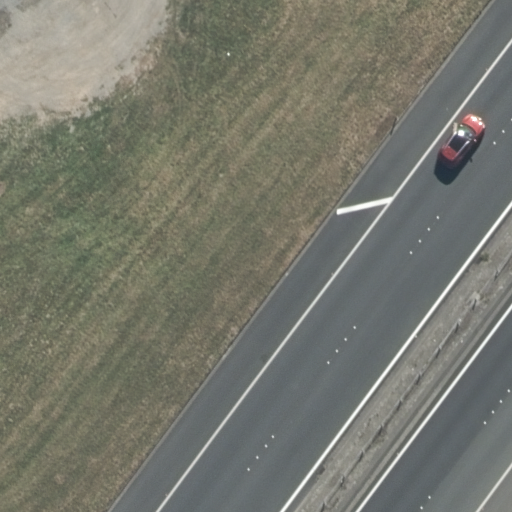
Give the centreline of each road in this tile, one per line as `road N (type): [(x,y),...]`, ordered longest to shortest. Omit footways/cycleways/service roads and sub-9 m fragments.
road 1 (trunk): [(217,511),(511,118)]
road 2 (trunk): [(511,390),(421,511)]
